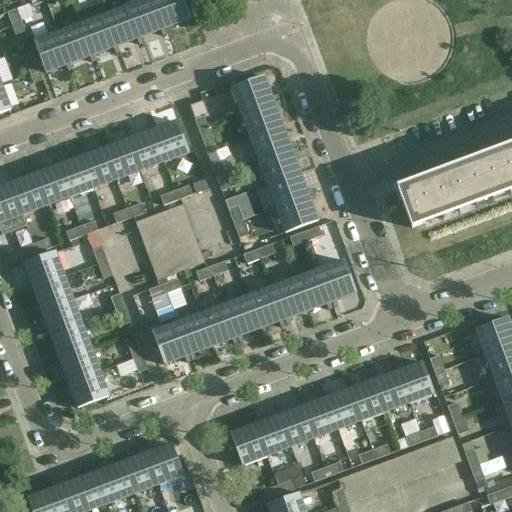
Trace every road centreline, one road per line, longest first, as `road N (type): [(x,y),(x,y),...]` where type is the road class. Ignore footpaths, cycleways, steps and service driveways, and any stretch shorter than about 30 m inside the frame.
road 1 (residential): [(400,324),(300,60),(267,43),(0,142)]
road 2 (residential): [(0,317),(41,427),(58,443),(81,445),(184,406)]
road 3 (residential): [(184,406),(400,324)]
road 4 (residential): [(400,324),(511,279)]
